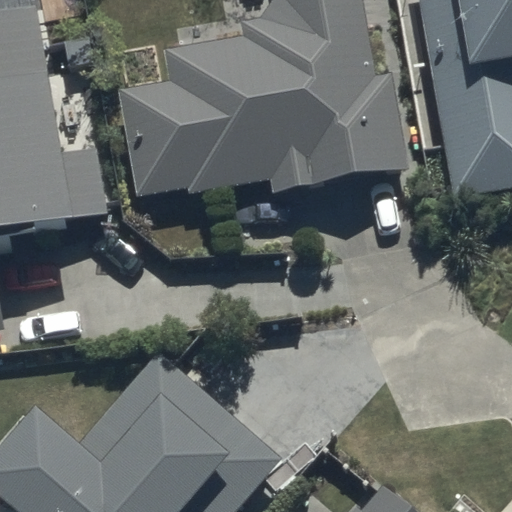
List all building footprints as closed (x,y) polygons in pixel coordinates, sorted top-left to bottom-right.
[(375,75),(363,0),(275,0),(263,18),(245,21),(248,35),(168,48),(174,80),(124,88),(141,199),(272,178),(274,192),(408,171),(393,72),(375,75)] [(511,0),(419,0),(454,200),(511,190),(511,0)] [(0,333),(10,332),(0,267),(0,235),(110,218),(98,144),(69,149),(56,66),(47,68),(37,6),(0,12),(0,333)] [(0,451),(0,488),(26,511),(25,511),(244,511),(286,465),(162,356),(87,442),(42,403),(0,451)] [(416,511),(383,485),(362,511),(356,506),(351,511),(416,511)]
